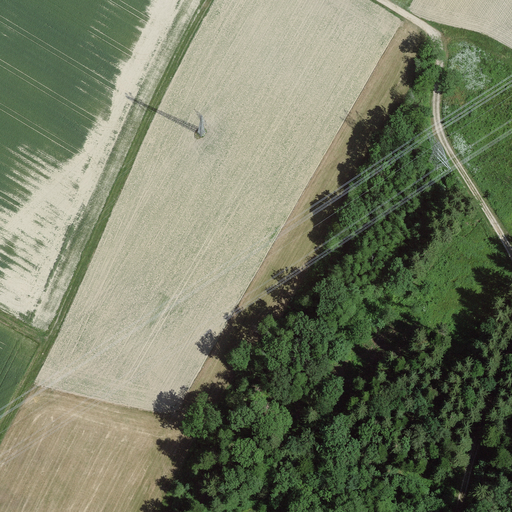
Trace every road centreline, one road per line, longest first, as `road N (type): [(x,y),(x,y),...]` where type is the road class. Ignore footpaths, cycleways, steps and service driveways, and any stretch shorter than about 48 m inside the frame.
road 1 (track): [(511,253),(440,115),(442,38),(387,0)]
road 2 (track): [(459,511),(511,346)]
